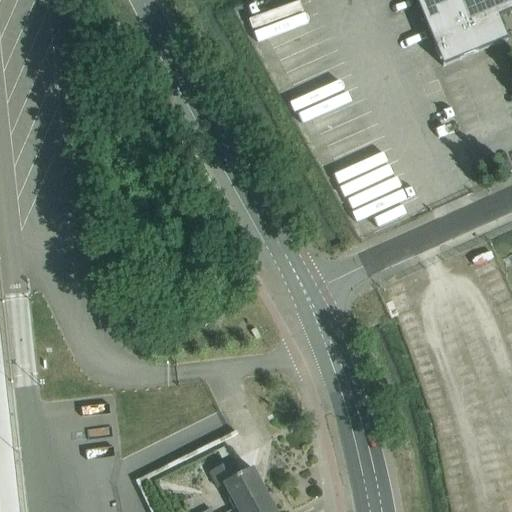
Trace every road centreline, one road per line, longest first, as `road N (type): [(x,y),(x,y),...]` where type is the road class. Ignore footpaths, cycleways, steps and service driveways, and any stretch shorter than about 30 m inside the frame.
road 1 (unclassified): [(274,237),(142,0)]
road 2 (unknown): [(304,0),(422,240)]
road 3 (unclassified): [(387,511),(352,380),(311,291)]
road 4 (unclassified): [(297,297),(333,394),(361,511)]
road 5 (unclassified): [(311,291),(511,200)]
